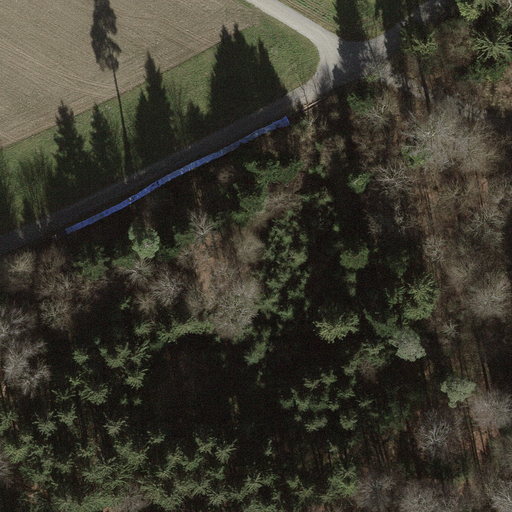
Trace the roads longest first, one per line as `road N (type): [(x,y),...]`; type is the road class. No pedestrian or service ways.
road 1 (track): [(0,248),(370,68)]
road 2 (track): [(370,68),(511,130)]
road 3 (track): [(326,511),(438,409)]
road 4 (track): [(370,68),(254,0)]
